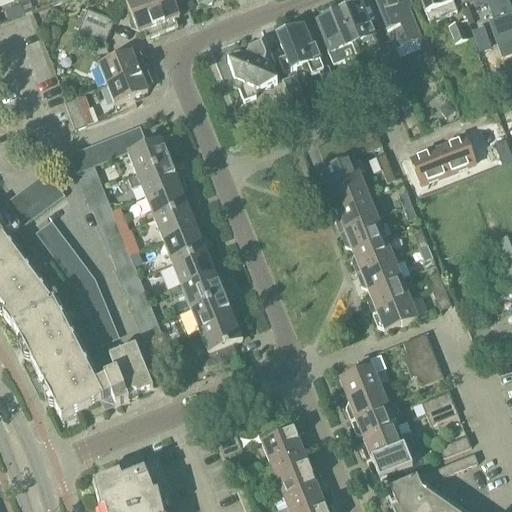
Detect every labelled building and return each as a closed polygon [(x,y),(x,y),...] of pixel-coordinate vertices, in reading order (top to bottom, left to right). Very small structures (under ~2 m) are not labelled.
[(161,37),(146,0),(137,0),(125,5),(138,38),(143,36),(146,43),(161,37)] [(146,0),(161,37),(177,31),(174,23),(179,21),(171,1),(174,0),(146,0)] [(224,0),(225,1),(227,0),(195,0),(199,8),(202,7),(206,9),(212,7),(213,3),(220,0),(224,0)] [(419,42),(405,6),(395,9),(391,0),(377,0),(373,2),(393,53),(419,42)] [(417,0),(425,17),(429,26),(456,16),(452,6),(453,6),(450,0),(417,0)] [(468,0),(470,3),(471,3),(474,13),(493,5),(497,16),(511,10),(511,9),(508,0),(501,0),(468,0)] [(28,2),(19,5),(24,17),(33,13),(28,2)] [(352,10),(338,16),(355,60),(373,52),(378,51),(375,44),(373,40),(374,40),(369,27),(368,28),(360,8),(352,11),(352,10)] [(87,14),(82,25),(109,36),(114,25),(87,14)] [(355,60),(338,16),(323,22),(324,23),(316,26),(324,46),(323,46),(328,58),(333,69),(355,60)] [(109,36),(82,25),(77,36),(105,47),(109,36)] [(448,31),(455,48),(466,43),(460,26),(448,31)] [(311,79),(319,76),(323,75),(314,50),(310,51),(302,31),(294,35),(293,34),(277,41),(291,74),(306,68),(311,79)] [(490,52),(483,33),(471,38),(478,56),(490,52)] [(378,51),(373,52),(388,87),(399,83),(383,41),(375,44),(378,51)] [(259,95),(277,88),(270,69),(263,66),(266,60),(261,47),(249,52),(246,59),(227,66),(244,107),(256,102),(259,95)] [(106,89),(146,73),(140,57),(132,61),(130,56),(98,69),(106,89)] [(433,61),(424,64),(430,77),(438,74),(433,61)] [(153,89),(146,73),(106,89),(115,110),(147,97),(145,92),(153,89)] [(291,124),(309,117),(299,93),(287,98),(290,108),(286,110),(282,120),(291,124)] [(76,103),(65,107),(64,107),(75,135),(86,130),(76,103)] [(372,129),(350,138),(354,149),(377,140),(372,129)] [(352,163),(359,160),(354,149),(350,138),(339,142),(348,164),(352,163)] [(147,149),(127,157),(136,180),(170,166),(161,143),(155,146),(153,140),(145,143),(147,149)] [(377,140),(354,149),(359,160),(381,151),(377,140)] [(339,142),(328,146),(337,169),(348,164),(339,142)] [(421,189),(474,168),(464,143),(442,151),(432,155),(411,164),(421,189)] [(511,163),(511,162),(505,144),(494,149),(501,168),(511,163)] [(337,169),(328,146),(317,151),(326,173),(337,169)] [(390,172),(384,158),(376,162),(381,175),(390,172)] [(337,169),(326,173),(320,176),(321,179),(318,186),(325,189),(328,196),(361,183),(352,163),(348,164),(337,169)] [(170,166),(136,180),(145,202),(185,186),(182,178),(176,181),(170,166)] [(97,179),(94,170),(77,178),(80,186),(97,179)] [(390,172),(381,175),(387,188),(395,185),(390,172)] [(38,182),(50,198),(56,206),(65,200),(59,192),(47,175),(38,182)] [(29,188),(42,205),(48,213),(56,206),(50,198),(38,182),(29,188)] [(369,203),(361,183),(328,196),(331,204),(328,211),(335,214),(336,216),(369,203)] [(185,186),(145,202),(154,224),(188,210),(182,196),(188,194),(185,186)] [(21,194),(34,211),(40,219),(48,213),(42,205),(29,188),(21,194)] [(21,194),(13,200),(31,225),(40,219),(34,211),(21,194)] [(398,200),(403,213),(411,210),(406,196),(398,200)] [(13,226),(17,224),(23,232),(31,225),(13,200),(1,209),(13,226)] [(377,223),(369,203),(336,216),(337,219),(334,226),(341,229),(344,236),(377,223)] [(95,222),(112,215),(109,208),(92,215),(95,222)] [(194,225),(188,210),(154,224),(163,246),(202,230),(199,223),(194,225)] [(411,210),(403,213),(408,226),(416,223),(411,210)] [(112,215),(95,222),(98,231),(115,224),(112,215)] [(352,256),(385,243),(377,223),(344,236),(347,244),(344,251),(351,254),(352,256)] [(202,230),(163,246),(172,269),(206,255),(200,240),(206,238),(202,230)] [(61,425),(77,416),(100,404),(103,409),(113,405),(115,410),(128,405),(128,404),(115,377),(104,382),(107,389),(98,393),(54,309),(2,240),(3,239),(2,238),(0,235),(0,317),(1,318),(2,318),(12,331),(19,344),(18,345),(23,354),(21,354),(22,356),(23,355),(28,364),(29,363),(44,391),(43,391),(47,400),(45,401),(46,403),(53,399),(57,405),(55,408),(53,409),(61,425)] [(414,240),(419,253),(427,250),(422,237),(414,240)] [(393,263),(385,243),(352,256),(353,259),(350,266),(357,269),(360,276),(393,263)] [(427,250),(419,253),(424,266),(432,263),(427,250)] [(113,267),(130,260),(127,252),(110,259),(113,267)] [(206,255),(172,269),(181,291),(220,275),(217,267),(211,270),(206,255)] [(130,260),(113,267),(116,275),(133,268),(130,260)] [(393,263),(360,276),(363,284),(361,291),(367,294),(368,296),(401,283),(393,263)] [(220,275),(181,291),(190,313),(224,300),(218,285),(224,283),(220,275)] [(429,290),(441,286),(438,277),(426,281),(429,290)] [(409,303),(401,283),(368,296),(369,299),(367,306),(373,309),(376,317),(409,303)] [(429,290),(439,315),(451,311),(441,286),(429,290)] [(131,311),(148,305),(145,297),(128,304),(131,311)] [(224,300),(190,313),(199,336),(238,320),(235,312),(229,314),(224,300)] [(417,324),(409,303),(376,317),(379,324),(377,331),(383,334),(384,337),(417,324)] [(148,305),(131,311),(135,319),(151,312),(148,305)] [(238,320),(199,336),(208,357),(202,360),(207,372),(237,360),(232,348),(242,345),(236,330),(241,327),(238,320)] [(402,360),(406,371),(434,360),(425,338),(402,347),(407,358),(402,360)] [(505,339),(494,344),(499,357),(511,352),(505,339)] [(109,361),(115,377),(128,404),(167,388),(150,345),(139,348),(109,361)] [(346,403),(379,390),(374,378),(385,374),(380,360),(369,365),(368,361),(356,366),(360,374),(338,383),(342,391),(339,398),(345,401),(346,403)] [(434,360),(406,371),(411,382),(415,380),(420,391),(443,382),(434,360)] [(379,390),(346,403),(348,406),(345,413),(351,416),(354,423),(387,410),(379,390)] [(453,408),(448,396),(421,407),(425,419),(453,408)] [(394,407),(387,410),(354,423),(358,432),(355,438),(361,441),(363,444),(395,431),(391,420),(398,417),(394,407)] [(453,408),(425,419),(430,430),(457,419),(453,408)] [(269,469),(302,456),(297,442),(303,439),(297,424),(280,431),(283,438),(261,447),(269,469)] [(395,431),(363,444),(364,446),(361,453),(367,456),(371,464),(413,447),(409,437),(399,441),(395,431)] [(232,432),(214,440),(223,462),(241,455),(232,432)] [(439,452),(443,463),(471,452),(466,441),(439,452)] [(413,447),(371,464),(374,472),(371,478),(378,481),(379,484),(412,471),(407,461),(417,457),(413,447)] [(302,456),(269,469),(278,491),(317,475),(314,467),(308,470),(302,456)] [(467,472),(477,468),(473,459),(463,463),(467,472)] [(157,463),(151,465),(93,489),(98,511),(160,511),(159,504),(172,499),(157,463)] [(467,472),(463,463),(453,467),(457,476),(467,472)] [(453,467),(444,471),(448,480),(457,476),(453,467)] [(431,476),(426,478),(429,487),(436,485),(442,483),(448,480),(444,471),(439,473),(431,476)] [(320,482),(317,475),(278,491),(286,511),(320,499),(314,485),(320,482)] [(426,478),(416,482),(420,491),(429,487),(426,478)] [(420,491),(416,482),(384,496),(390,511),(445,511),(422,495),(420,491)] [(240,506),(249,502),(243,489),(235,493),(240,506)] [(332,511),(331,510),(327,511),(324,511),(320,499),(286,511),(332,511)] [(252,511),(249,502),(240,506),(242,511),(252,511)]
